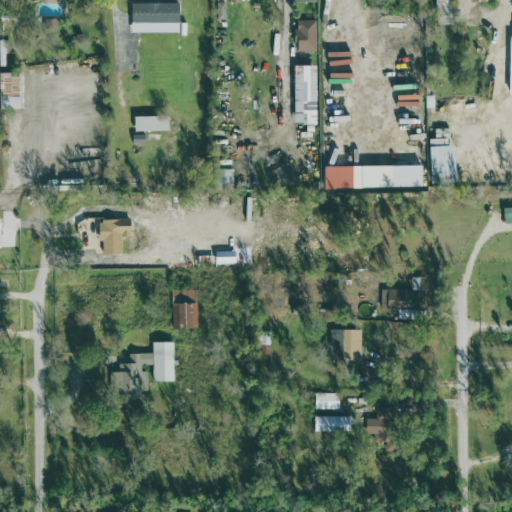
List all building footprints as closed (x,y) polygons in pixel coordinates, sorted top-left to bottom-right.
[(128,4),(128,33),(176,33),(176,3),(128,4)] [(223,4),(215,4),(215,20),(223,20),(223,4)] [(313,21),(293,21),(293,52),(314,52),(313,21)] [(291,125),(313,125),(312,66),(290,66),(291,125)] [(0,73),(0,109),(18,109),(17,73),(0,73)] [(165,131),(165,116),(130,117),(131,132),(165,131)] [(443,139),(426,139),(427,184),(452,183),(451,146),(443,146),(443,139)] [(388,166),(388,187),(419,187),(418,166),(388,166)] [(350,167),(320,167),(320,190),(351,189),(350,167)] [(232,170),(214,170),(214,190),(231,190),(232,170)] [(501,224),(511,223),(511,207),(501,208),(501,224)] [(97,255),(118,254),(117,238),(127,237),(127,219),(97,220),(97,255)] [(424,278),(410,277),(409,290),(379,289),(378,310),(422,311),(424,278)] [(194,290),(169,291),(170,330),(195,330),(194,290)] [(359,360),(359,330),(328,330),(327,360),(359,360)] [(268,360),(268,333),(254,333),(253,359),(268,360)] [(171,382),(171,343),(149,343),(150,354),(128,354),(128,364),(117,364),(117,372),(110,372),(110,393),(117,393),(117,401),(139,401),(139,391),(146,391),(146,368),(150,368),(150,382),(171,382)] [(312,410),(336,409),(336,393),(312,394),(312,410)] [(311,432),(347,432),(347,417),(312,417),(311,432)] [(371,442),(382,443),(382,420),(363,419),(363,435),(372,435),(371,442)]
